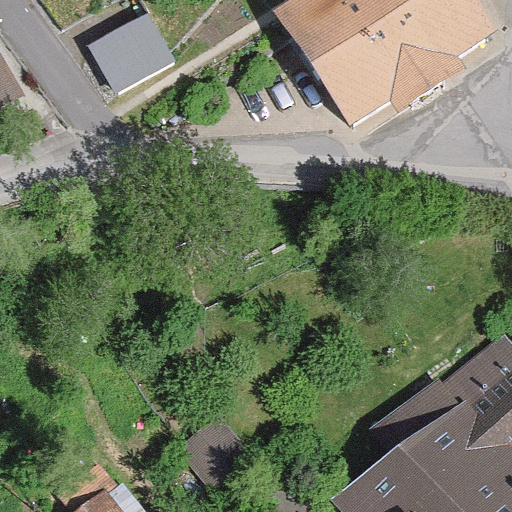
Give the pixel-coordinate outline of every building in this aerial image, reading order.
[(464,0),(285,0),(265,14),(344,132),(375,111),(388,131),(464,80),(451,61),(489,36),(464,0)] [(143,13),(80,47),(109,100),(172,66),(143,13)] [(0,104),(16,95),(0,67),(0,104)] [(328,511),(511,511),(511,337),(450,396),(433,378),(371,437),(389,455),(328,511)] [(256,469),(218,416),(177,445),(214,498),(256,469)] [(119,511),(105,495),(84,511),(119,511)]
